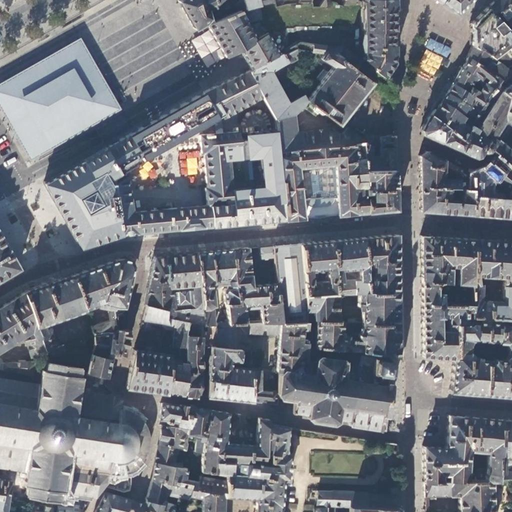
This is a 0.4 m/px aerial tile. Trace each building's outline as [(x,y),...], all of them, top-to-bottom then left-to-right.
[(193,34),(204,28),(209,25),(208,19),(201,0),(187,0),(177,6),(183,17),(193,34)] [(201,0),(208,19),(233,10),(234,15),(240,12),(237,0),(201,0)] [(209,25),(204,28),(210,40),(223,61),(226,59),(228,62),(238,79),(248,74),(279,58),(279,54),(283,52),(286,38),(288,38),(288,36),(301,36),(305,36),(307,36),(324,35),(329,35),(336,34),(344,34),(345,34),(352,33),(353,41),(351,43),(353,44),(353,46),(352,47),(352,60),(354,62),(360,63),(370,70),(370,74),(381,82),(392,65),(391,48),(391,22),(391,5),(390,0),(360,0),(357,5),(349,0),(342,0),(342,2),(338,10),(322,1),(317,10),(311,10),(308,7),(296,7),(280,9),(273,10),(271,2),(254,6),(254,8),(240,12),(234,15),(209,25)] [(237,0),(240,12),(254,8),(254,6),(252,0),(237,0)] [(296,7),(308,7),(310,0),(278,0),(280,9),(296,7)] [(472,0),(442,0),(439,8),(444,11),(454,18),(472,0)] [(511,0),(494,0),(487,7),(499,22),(499,21),(504,17),(511,26),(511,0)] [(479,15),(471,23),(470,36),(470,44),(490,55),(511,73),(511,72),(511,35),(499,21),(499,22),(487,7),(479,15)] [(430,38),(414,73),(433,81),(448,47),(430,38)] [(490,55),(470,44),(470,48),(469,50),(467,55),(483,65),(502,80),(511,73),(490,55)] [(392,105),(392,90),(381,82),(370,74),(370,70),(360,63),(354,62),(352,60),(347,55),(342,54),(340,52),(339,49),(296,45),(292,47),(295,54),(320,59),(318,62),(319,63),(315,67),(322,72),(310,88),(314,91),(304,104),(300,111),(312,120),(316,114),(337,129),(368,88),(392,105)] [(0,88),(0,119),(26,165),(115,114),(76,46),(0,88)] [(295,54),(292,47),(283,52),(279,54),(279,58),(248,74),(261,101),(274,127),(291,118),(300,111),(304,104),(301,99),(286,107),(280,95),(295,88),(290,77),(287,75),(273,83),(269,75),(285,66),(287,67),(297,61),(295,54)] [(483,65),(467,55),(464,61),(461,66),(477,77),(481,73),(489,79),(486,83),(493,89),(494,87),(503,81),(502,80),(483,65)] [(477,77),(461,66),(457,75),(453,83),(466,91),(470,85),(474,87),(475,84),(483,88),(486,83),(477,77)] [(248,74),(238,79),(197,100),(153,125),(128,139),(103,153),(116,177),(123,173),(168,149),(196,132),(218,120),(220,123),(261,101),(248,74)] [(466,91),(453,83),(450,81),(447,86),(444,90),(478,112),(493,89),(486,83),(483,88),(480,92),(473,88),(474,87),(470,85),(466,91)] [(511,81),(501,90),(511,98),(511,81)] [(474,119),(471,124),(462,138),(467,141),(462,151),(471,155),(475,157),(479,156),(484,151),(485,152),(490,151),(492,152),(496,154),(495,155),(511,169),(511,98),(501,90),(497,93),(494,87),(493,89),(478,112),(474,119)] [(478,112),(444,90),(441,95),(439,100),(464,117),(466,113),(474,119),(478,112)] [(464,117),(439,100),(435,107),(432,111),(431,114),(449,128),(462,138),(471,124),(464,119),(465,118),(464,117)] [(449,128),(431,114),(423,128),(422,130),(422,133),(430,137),(442,142),(449,128)] [(291,118),(274,127),(277,156),(287,155),(351,149),(362,148),(368,150),(374,150),(378,150),(378,142),(376,142),(365,138),(363,140),(354,135),(352,138),(345,134),(341,134),(338,138),(316,135),(293,137),(291,118)] [(462,138),(449,128),(442,142),(450,145),(462,151),(467,141),(462,138)] [(127,200),(124,180),(106,183),(109,188),(120,235),(174,234),(198,232),(249,227),(283,224),(278,164),(261,167),(263,190),(235,193),(235,188),(249,187),(246,163),(237,164),(234,137),(201,141),(198,141),(199,158),(200,158),(203,192),(202,192),(204,210),(196,211),(130,217),(127,200)] [(363,164),(363,175),(393,175),(393,158),(393,140),(378,142),(378,150),(374,150),(375,153),(377,153),(378,162),(369,162),(368,150),(362,148),(363,164)] [(278,164),(283,224),(324,221),(365,217),(365,203),(358,203),(358,192),(364,191),(363,175),(363,164),(352,164),(351,149),(287,155),(288,159),(286,162),(278,162),(278,164)] [(462,182),(458,181),(458,180),(443,178),(443,170),(444,160),(426,151),(420,155),(420,181),(420,198),(421,211),(441,212),(471,214),(471,183),(467,181),(467,184),(462,184),(462,182)] [(103,153),(82,165),(95,191),(97,195),(109,188),(106,183),(105,179),(109,176),(109,178),(116,177),(103,153)] [(472,173),(471,183),(471,214),(493,215),(511,216),(511,169),(495,155),(486,168),(478,171),(472,173)] [(471,183),(472,173),(457,166),(444,160),(443,170),(467,181),(471,183)] [(82,165),(44,186),(61,219),(67,230),(79,247),(81,248),(120,235),(109,188),(97,195),(96,196),(102,208),(88,216),(79,200),(95,191),(82,165)] [(105,179),(106,183),(124,180),(123,173),(116,177),(109,178),(109,176),(105,179)] [(393,175),(363,175),(364,191),(364,194),(371,194),(394,193),(393,179),(393,175)] [(364,198),(365,203),(365,217),(378,216),(394,215),(394,193),(371,194),(372,203),(370,203),(370,198),(364,198)] [(0,284),(23,271),(7,243),(0,231),(0,284)] [(397,291),(396,262),(396,234),(361,236),(365,292),(397,291)] [(471,303),(473,238),(446,237),(421,235),(421,255),(421,280),(441,281),(441,303),(453,303),(454,288),(450,288),(450,282),(449,282),(449,277),(446,277),(446,265),(461,266),(460,278),(457,278),(456,283),(459,283),(459,288),(462,288),(462,303),(471,303)] [(336,293),(337,293),(357,293),(365,292),(361,236),(345,238),(331,239),(336,293)] [(511,284),(511,263),(511,240),(493,240),(473,238),(471,303),(471,317),(488,318),(489,300),(480,300),(481,284),(479,284),(477,275),(504,276),(502,283),(502,285),(511,284)] [(315,241),(300,242),(303,295),(336,293),(331,239),(315,241)] [(303,295),(300,242),(282,244),(272,244),(273,257),(276,283),(279,320),(305,320),(304,310),(303,295)] [(273,257),(272,244),(258,246),(259,258),(273,257)] [(261,320),(279,320),(276,283),(251,285),(247,247),(232,248),(236,301),(224,302),(227,322),(231,321),(244,321),(243,304),(250,304),(252,306),(254,306),(255,303),(259,302),(261,320)] [(222,291),(224,302),(236,301),(232,248),(213,250),(196,252),(201,306),(202,324),(201,326),(213,325),(212,305),(210,284),(213,280),(225,280),(226,287),(224,287),(222,291)] [(187,348),(187,337),(187,322),(202,324),(201,306),(196,252),(176,254),(170,255),(153,257),(147,289),(172,286),(174,313),(169,312),(169,318),(175,319),(174,329),(172,345),(171,345),(170,347),(187,348)] [(114,306),(123,306),(132,266),(132,262),(130,260),(128,258),(126,257),(123,257),(112,260),(101,264),(73,274),(84,308),(97,304),(98,305),(109,307),(113,308),(114,306)] [(511,318),(511,263),(511,284),(502,285),(502,297),(503,301),(489,300),(488,318),(511,318)] [(84,308),(73,274),(50,282),(26,290),(46,353),(66,356),(64,343),(58,345),(52,327),(45,329),(42,323),(84,308)] [(462,303),(453,303),(441,303),(441,281),(421,280),(421,315),(422,355),(453,357),(455,316),(471,317),(471,303),(462,303)] [(172,286),(147,289),(144,303),(146,306),(165,310),(165,317),(169,318),(169,312),(174,313),(172,286)] [(46,353),(26,290),(23,291),(0,305),(0,369),(32,375),(34,361),(25,361),(25,359),(5,361),(5,362),(3,362),(2,358),(0,357),(0,350),(30,331),(33,338),(31,357),(42,353),(43,354),(46,353)] [(363,323),(397,323),(397,305),(397,291),(365,292),(357,293),(358,306),(363,306),(363,323)] [(313,321),(338,320),(337,293),(336,293),(303,295),(304,310),(315,309),(315,317),(313,317),(313,321)] [(108,311),(108,320),(115,317),(114,316),(118,317),(120,317),(123,306),(114,306),(113,308),(109,307),(108,311)] [(165,310),(146,306),(141,326),(143,328),(142,330),(148,331),(150,329),(151,324),(162,325),(165,329),(174,329),(175,319),(169,318),(165,317),(165,310)] [(117,329),(119,329),(118,317),(114,316),(115,317),(108,320),(90,325),(92,334),(112,331),(117,330),(117,329)] [(455,316),(453,357),(450,391),(468,392),(483,393),(485,361),(480,360),(480,357),(468,357),(467,355),(468,344),(470,339),(487,340),(488,318),(471,317),(455,316)] [(511,318),(488,318),(487,340),(505,341),(509,346),(508,358),(505,361),(498,361),(498,359),(494,359),(494,361),(485,361),(483,393),(499,395),(511,395),(511,318)] [(306,324),(306,321),(305,320),(279,320),(261,320),(248,322),(248,333),(278,334),(276,371),(278,371),(295,373),(296,360),(303,361),(303,360),(314,361),(313,358),(317,356),(320,357),(321,347),(315,347),(304,346),(305,334),(299,334),(299,329),(305,329),(306,324)] [(369,352),(398,356),(397,337),(397,323),(363,323),(363,334),(359,334),(358,337),(363,337),(363,346),(348,344),(348,337),(343,337),(343,334),(341,333),(341,324),(340,324),(340,320),(338,320),(313,321),(306,321),(306,324),(316,325),(315,347),(321,347),(364,351),(369,352)] [(233,350),(231,321),(227,322),(217,324),(218,349),(233,350)] [(246,351),(244,321),(231,321),(233,350),(241,350),(246,351)] [(112,331),(107,352),(122,355),(127,329),(119,329),(117,329),(117,330),(112,331)] [(202,338),(187,337),(187,348),(186,361),(183,394),(197,396),(201,347),(202,338)] [(240,361),(241,350),(233,350),(218,349),(212,348),(206,397),(250,401),(251,389),(251,369),(231,367),(231,360),(240,361)] [(170,355),(134,350),(126,388),(167,394),(170,355)] [(369,356),(369,352),(364,351),(363,355),(359,355),(359,356),(341,355),(340,359),(320,357),(317,356),(313,358),(314,361),(303,360),(303,361),(296,360),(295,373),(278,371),(276,391),(275,404),(275,410),(307,413),(306,417),(310,420),(331,423),(331,424),(335,421),(336,419),(349,421),(348,423),(350,427),(379,431),(381,432),(381,428),(383,429),(383,425),(382,425),(382,422),(383,422),(384,417),(383,417),(383,414),(385,415),(385,413),(386,414),(387,407),(386,407),(387,405),(386,405),(386,404),(385,404),(385,403),(384,403),(385,393),(387,393),(387,392),(387,391),(388,391),(389,389),(390,389),(391,384),(389,383),(389,382),(388,381),(389,373),(390,373),(390,369),(389,369),(390,360),(383,359),(369,356)] [(110,358),(91,353),(86,371),(101,374),(105,376),(110,358)] [(176,355),(170,355),(167,394),(183,394),(186,361),(183,361),(183,364),(180,364),(180,361),(175,360),(176,355)] [(0,465),(20,468),(19,478),(24,478),(23,485),(27,486),(26,495),(56,499),(58,491),(62,491),(61,496),(66,496),(67,492),(93,496),(106,479),(108,480),(109,471),(111,471),(113,471),(116,471),(119,471),(121,471),(122,470),(123,471),(124,470),(125,472),(127,471),(127,469),(132,467),(133,468),(134,468),(134,466),(135,466),(135,465),(137,463),(139,462),(140,460),(142,458),(143,455),(144,453),(145,451),(146,449),(147,447),(147,445),(147,442),(147,440),(147,436),(147,434),(146,432),(145,429),(144,426),(143,425),(142,422),(143,421),(142,420),(143,419),(142,418),(141,419),(139,417),(136,415),(137,414),(136,412),(135,413),(134,412),(133,413),(130,412),(127,410),(125,410),(122,409),(119,408),(120,400),(111,395),(97,393),(76,389),(78,379),(79,375),(76,374),(77,366),(46,361),(45,369),(41,369),(40,374),(41,374),(40,384),(0,377),(0,465)] [(251,389),(250,401),(267,403),(275,404),(276,391),(267,390),(251,389)] [(161,402),(160,403),(158,419),(177,421),(176,426),(187,428),(186,432),(204,435),(207,409),(185,405),(161,402)] [(227,412),(207,409),(204,435),(203,439),(196,438),(193,450),(202,452),(200,469),(214,472),(215,461),(231,462),(245,462),(262,462),(267,424),(268,418),(258,417),(255,445),(224,442),(227,412)] [(474,447),(475,416),(460,415),(447,413),(446,431),(444,447),(467,449),(467,446),(474,447)] [(499,448),(499,418),(486,417),(475,416),(474,447),(484,447),(499,448)] [(498,479),(511,478),(511,418),(499,418),(499,448),(498,455),(498,479)] [(187,428),(176,426),(161,424),(158,443),(159,443),(176,447),(184,448),(186,432),(187,428)] [(244,474),(231,473),(231,462),(215,461),(214,472),(225,475),(225,480),(224,494),(221,494),(220,511),(327,511),(327,506),(331,506),(332,490),(316,490),(314,507),(313,508),(312,511),(278,511),(279,505),(280,505),(280,504),(282,478),(286,478),(288,454),(284,454),(287,426),(267,424),(262,462),(245,462),(244,474)] [(176,447),(159,443),(155,462),(180,466),(181,462),(173,461),(176,447)] [(466,472),(467,449),(444,447),(423,444),(423,460),(423,480),(438,480),(438,470),(451,470),(451,473),(450,479),(465,479),(466,472)] [(484,479),(492,479),(498,479),(498,455),(486,455),(485,468),(484,479)] [(180,466),(155,462),(154,461),(150,480),(167,483),(185,487),(186,485),(187,478),(184,478),(186,467),(185,467),(180,466)] [(474,479),(484,479),(485,468),(477,467),(474,471),(474,479)] [(198,475),(195,487),(221,492),(221,494),(224,494),(225,480),(198,475)] [(5,511),(11,478),(0,476),(0,511),(5,511)] [(474,479),(465,479),(450,479),(438,480),(423,480),(423,498),(435,497),(435,494),(458,493),(458,511),(492,511),(492,479),(484,479),(474,479)] [(167,483),(150,480),(145,498),(163,501),(164,500),(165,493),(167,483)] [(167,483),(165,493),(194,499),(194,496),(201,498),(201,511),(220,511),(221,494),(221,492),(195,487),(186,485),(185,487),(167,483)] [(366,493),(366,507),(399,507),(399,491),(399,487),(393,487),(390,490),(391,494),(366,493)] [(332,489),(332,490),(331,506),(348,506),(366,507),(366,493),(366,491),(351,491),(351,490),(332,489)] [(142,511),(144,503),(144,502),(122,497),(104,492),(93,511),(142,511)] [(160,511),(163,501),(145,498),(144,500),(144,502),(144,503),(142,511),(160,511)] [(173,511),(175,504),(164,500),(163,501),(160,511),(173,511)]
